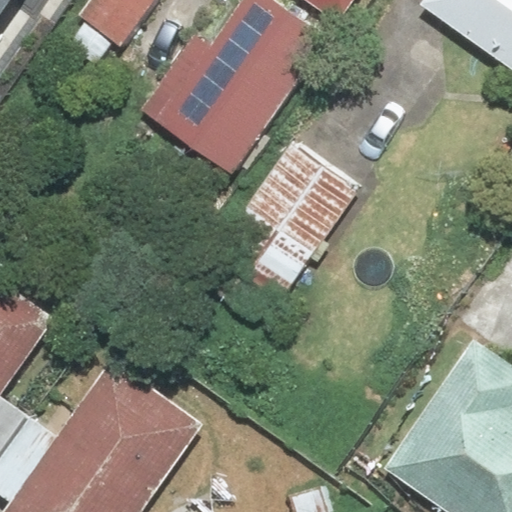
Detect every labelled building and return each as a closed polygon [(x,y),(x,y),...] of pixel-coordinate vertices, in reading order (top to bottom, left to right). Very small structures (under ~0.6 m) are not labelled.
[(0,0),(0,38),(26,0),(0,0)] [(161,0),(89,0),(80,11),(123,47),(161,0)] [(244,176),(339,34),(287,0),(254,0),(224,45),(208,35),(154,116),(244,176)] [(322,0),(352,20),(365,0),(322,0)] [(511,0),(439,0),(435,6),(511,61),(511,0)] [(262,322),(361,188),(292,137),(210,249),(232,265),(215,288),(262,322)] [(0,412),(68,316),(0,268),(0,412)] [(511,511),(511,359),(487,342),(397,469),(458,511),(511,511)] [(152,511),(213,424),(123,362),(19,511),(152,511)]
